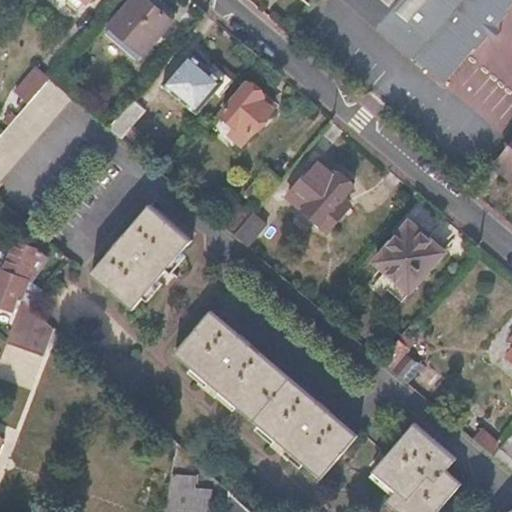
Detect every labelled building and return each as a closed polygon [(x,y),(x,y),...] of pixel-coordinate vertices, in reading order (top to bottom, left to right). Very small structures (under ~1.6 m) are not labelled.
[(65,0),(77,10),(85,0),(88,0),(89,1),(89,0),(65,0)] [(149,0),(130,0),(110,23),(143,53),(173,20),(149,0)] [(496,27),(491,23),(484,31),(489,36),(496,27)] [(215,74),(189,51),(162,82),(196,112),(219,85),(211,78),(215,74)] [(48,79),(39,72),(24,90),(33,98),(48,79)] [(33,98),(5,130),(0,136),(0,178),(70,98),(48,79),(33,98)] [(264,95),(248,82),(221,113),(235,126),(229,133),(242,144),(273,108),(262,98),(264,95)] [(145,108),(132,97),(106,126),(120,137),(145,108)] [(511,141),(494,163),(511,179),(511,141)] [(333,173),(318,160),(287,196),(328,232),(347,208),(338,200),(351,184),(335,170),(333,173)] [(280,181),(265,169),(244,194),(258,206),(280,181)] [(192,241),(149,204),(93,273),(135,309),(192,241)] [(250,214),(239,204),(222,223),(233,233),(250,214)] [(252,212),(250,214),(233,233),(247,244),(264,223),(252,212)] [(440,249),(407,221),(374,259),(407,288),(440,249)] [(18,296),(24,298),(8,335),(5,344),(42,359),(53,330),(29,308),(41,294),(28,289),(30,282),(35,283),(51,264),(40,254),(17,246),(6,272),(1,270),(0,274),(0,302),(13,308),(18,296)] [(212,310),(177,352),(326,475),(361,432),(212,310)] [(398,339),(382,359),(404,378),(417,362),(403,351),(407,346),(398,339)] [(415,422),(374,470),(397,489),(387,500),(401,511),(437,511),(463,482),(447,468),(456,457),(415,422)] [(480,428),(473,436),(493,454),(500,445),(480,428)] [(511,441),(500,456),(511,466),(511,441)] [(197,476),(173,473),(166,511),(171,511),(211,511),(213,490),(196,488),(197,476)] [(256,511),(231,489),(229,511),(256,511)]
